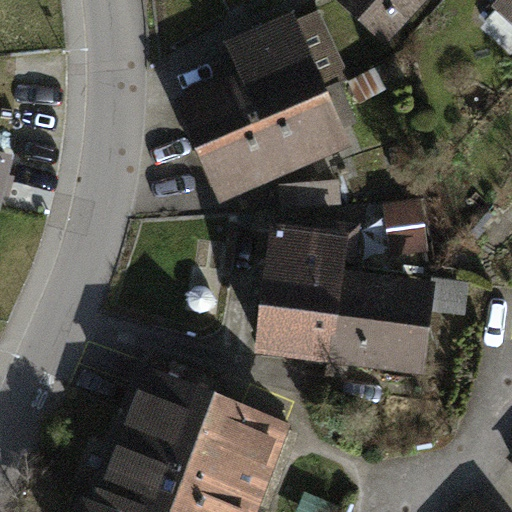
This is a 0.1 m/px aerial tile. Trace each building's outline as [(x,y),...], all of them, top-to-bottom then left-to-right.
[(351,0),(382,29),(409,0),(351,0)] [(206,149),(319,95),(347,77),(317,13),(289,26),(288,22),(238,44),(250,69),(232,76),(237,88),(190,109),(206,149)] [(319,95),(206,149),(223,185),(269,165),(274,177),(323,156),(318,144),(335,136),(319,95)] [(0,192),(9,158),(0,155),(0,192)] [(340,204),(337,181),(282,187),(285,210),(340,204)] [(422,201),(398,203),(403,247),(427,244),(422,201)] [(337,313),(341,280),(343,258),(354,259),(356,240),(277,230),(262,346),(330,355),(337,313)] [(409,288),(341,280),(337,313),(330,355),(327,370),(345,374),(346,357),(422,366),(428,313),(409,288)] [(438,282),(435,303),(460,307),(464,286),(438,282)] [(152,359),(102,493),(149,511),(247,511),(254,493),(280,428),(212,400),(217,389),(152,359)] [(82,511),(149,511),(102,493),(93,511),(84,511),(83,511),(82,511)] [(491,511),(479,501),(469,511),(491,511)]
